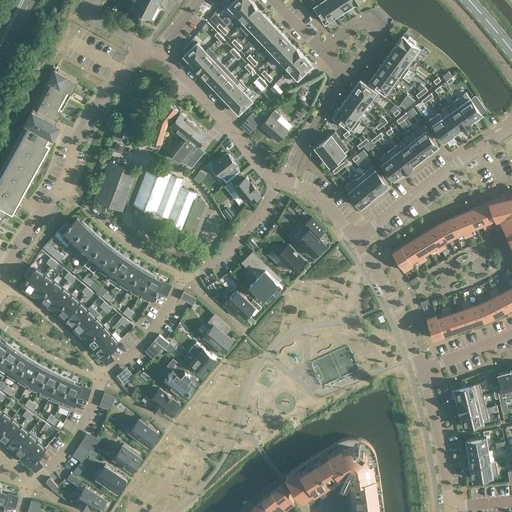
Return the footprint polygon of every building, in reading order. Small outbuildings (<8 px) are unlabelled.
[(138,0),(133,10),(151,19),(159,3),(158,2),(159,0),(173,0),(176,1),(176,0),(138,0)] [(234,0),(229,5),(237,13),(250,0),(234,0)] [(250,0),(237,13),(234,16),(242,24),(244,21),(259,8),(250,0)] [(335,15),(324,0),(315,0),(312,2),(318,10),(317,11),(321,17),(322,16),(325,22),(335,15)] [(324,0),(335,15),(344,9),(338,0),(324,0)] [(352,0),(338,0),(344,9),(354,3),(352,0)] [(242,24),(240,25),(248,33),(252,29),(266,16),(259,8),(244,21),(242,24)] [(223,25),(229,19),(224,14),(218,20),(223,25)] [(266,16),(252,29),(259,37),(256,40),(256,41),(274,24),(266,16)] [(274,24),(256,41),(264,49),(281,32),(274,24)] [(281,32),(264,49),(265,48),(272,56),(289,40),(281,32)] [(402,35),(396,44),(415,59),(422,49),(414,43),(416,41),(409,36),(407,38),(403,35),(402,35)] [(289,40),(272,56),(280,64),(296,48),(289,40)] [(192,63),(205,50),(197,42),(184,54),(192,63)] [(396,44),(389,53),(408,67),(414,59),(415,60),(415,59),(396,44),(395,44),(396,44)] [(199,71),(200,71),(216,55),(209,47),(205,50),(192,63),(193,64),(199,71)] [(296,48),(280,64),(282,61),(289,68),(285,72),(286,72),(304,56),(296,48)] [(389,53),(382,62),(402,77),(409,68),(408,67),(389,53)] [(200,71),(207,79),(223,64),(216,57),(217,56),(216,55),(200,71)] [(304,56),(286,72),(294,81),(312,64),(304,56)] [(382,62),(376,71),(394,85),(401,77),(402,77),(382,62)] [(207,79),(215,87),(231,72),(223,64),(207,79)] [(0,221),(10,204),(16,207),(22,197),(53,141),(46,137),(50,130),(53,132),(60,119),(57,118),(72,91),(78,79),(72,76),(58,69),(56,68),(55,67),(50,78),(49,79),(51,80),(37,107),(33,105),(26,117),(27,117),(0,166),(0,221)] [(394,85),(376,71),(369,81),(387,94),(394,85)] [(449,71),(442,75),(446,80),(452,75),(449,71)] [(215,87),(223,95),(236,83),(239,80),(231,72),(215,87)] [(259,75),(256,78),(260,83),(265,87),(267,84),(263,80),(259,75)] [(236,83),(223,95),(231,103),(244,91),(248,87),(240,79),(239,80),(236,83)] [(360,79),(353,88),(372,102),(379,92),(360,79)] [(353,88),(347,97),(364,110),(370,102),(371,103),(372,102),(353,88)] [(244,91),(231,103),(239,112),(252,99),(244,91)] [(466,92),(455,100),(470,121),(481,114),(466,92)] [(347,97),(340,106),(360,121),(360,120),(358,118),(364,110),(347,97)] [(404,99),(400,104),(405,108),(410,103),(404,99)] [(455,100),(447,106),(450,111),(462,127),(462,128),(471,121),(470,121),(455,100)] [(168,123),(179,110),(169,102),(157,117),(151,140),(162,143),(168,123)] [(360,121),(340,106),(338,109),(337,108),(333,113),(334,114),(333,115),(338,119),(338,120),(343,124),(344,123),(353,130),(360,121)] [(271,113),(261,125),(278,141),(289,129),(292,124),(275,109),(271,113)] [(181,111),(180,111),(179,110),(168,123),(186,138),(184,142),(181,139),(170,153),(172,156),(185,162),(198,145),(208,133),(181,111)] [(450,111),(442,117),(453,133),(462,127),(450,111)] [(251,113),(248,116),(257,124),(261,120),(253,112),(252,112),(251,113)] [(438,112),(429,119),(444,140),(453,134),(453,133),(442,117),(438,112)] [(131,120),(126,135),(135,139),(137,135),(141,125),(131,120)] [(423,126),(414,132),(429,152),(438,145),(423,126)] [(118,127),(115,135),(122,137),(125,130),(118,127)] [(320,152),(322,155),(342,140),(335,131),(331,134),(315,146),(316,147),(315,148),(319,153),(320,152)] [(413,131),(404,138),(408,142),(420,158),(428,152),(429,152),(414,132),(413,131)] [(117,140),(115,146),(123,149),(125,143),(117,140)] [(342,140),(322,155),(325,158),(324,159),(327,164),(329,163),(329,164),(349,149),(342,140)] [(408,142),(400,149),(412,165),(420,158),(408,142)] [(396,144),(387,151),(403,171),(412,165),(400,149),(396,144)] [(198,145),(185,162),(192,166),(204,150),(198,145)] [(387,151),(379,158),(394,178),(403,171),(387,151)] [(227,152),(213,164),(226,181),(239,170),(235,165),(236,164),(233,159),(234,159),(229,153),(228,154),(227,152)] [(94,199),(123,210),(138,171),(109,160),(94,199)] [(342,162),(332,170),(335,173),(344,165),(342,162)] [(165,224),(183,230),(182,234),(196,240),(210,204),(195,198),(198,193),(180,186),(183,178),(148,164),(133,205),(168,218),(165,224)] [(373,165),(364,172),(380,191),(388,183),(373,165)] [(198,172),(194,178),(199,182),(204,176),(198,172)] [(240,172),(232,179),(235,183),(234,185),(245,199),(248,196),(251,199),(253,202),(260,196),(257,192),(256,190),(258,188),(251,180),(250,181),(246,175),(244,177),(240,172)] [(364,172),(356,179),(371,197),(379,191),(380,191),(364,172)] [(354,177),(344,186),(361,206),(371,197),(356,179),(354,177)] [(511,242),(511,194),(489,200),(496,218),(500,217),(511,242)] [(490,221),(496,218),(489,200),(479,204),(488,228),(492,226),(490,221)] [(229,204),(224,208),(231,216),(235,213),(229,204)] [(485,229),(488,228),(479,204),(469,208),(476,226),(482,224),(485,229)] [(470,229),(476,226),(469,208),(459,213),(468,236),(472,235),(470,229)] [(465,238),(468,236),(459,213),(449,217),(456,235),(462,232),(465,238)] [(306,230),(303,232),(298,238),(313,254),(317,250),(318,251),(324,246),(323,245),(325,243),(318,235),(324,229),(312,216),(302,226),(306,230)] [(448,239),(456,235),(449,217),(437,222),(448,239)] [(64,236),(70,242),(85,226),(83,223),(77,218),(71,224),(70,223),(68,224),(66,222),(58,230),(64,236)] [(442,243),(448,239),(437,222),(428,228),(442,250),(445,248),(442,243)] [(74,246),(79,251),(95,232),(91,228),(89,230),(85,226),(70,242),(74,246)] [(438,252),(442,250),(428,228),(419,234),(429,250),(435,247),(438,252)] [(85,256),(88,259),(104,240),(99,236),(98,237),(94,234),(96,233),(95,232),(79,251),(85,256)] [(423,254),(429,250),(419,234),(410,239),(423,261),(427,259),(423,254)] [(252,238),(248,242),(256,250),(260,246),(252,238)] [(420,263),(423,261),(410,239),(401,245),(411,262),(416,258),(420,263)] [(92,261),(98,266),(113,247),(108,243),(107,245),(103,242),(104,240),(88,259),(92,261)] [(274,247),(269,253),(282,266),(286,262),(290,265),(289,266),(290,267),(291,267),(294,270),(295,269),(297,270),(302,265),(301,263),(305,260),(289,244),(280,253),(274,247)] [(413,264),(411,262),(401,245),(392,250),(400,263),(399,263),(403,270),(413,264)] [(101,269),(108,274),(122,254),(117,250),(116,252),(112,249),(113,247),(98,266),(101,269)] [(52,254),(56,257),(60,252),(57,249),(52,254)] [(262,275),(256,281),(253,285),(251,283),(251,284),(260,293),(259,294),(261,296),(262,295),(267,300),(275,292),(276,293),(281,289),(279,287),(282,285),(275,278),(278,275),(282,279),(283,279),(253,249),(252,250),(255,252),(244,263),(250,269),(253,267),(262,275)] [(60,252),(56,257),(60,260),(64,255),(60,252)] [(111,276),(118,281),(132,261),(127,257),(125,259),(121,256),(123,254),(122,254),(108,274),(111,276)] [(46,262),(50,265),(54,259),(50,256),(46,262)] [(54,259),(50,265),(54,268),(58,262),(54,259)] [(122,283),(129,288),(142,267),(136,263),(135,265),(131,263),(132,261),(118,281),(122,283)] [(29,289),(32,291),(44,273),(36,267),(31,264),(25,274),(28,275),(26,277),(27,278),(23,285),(29,289)] [(72,270),(76,273),(80,268),(76,265),(72,270)] [(132,290),(139,294),(152,273),(146,269),(145,271),(141,269),(142,267),(129,288),(132,290)] [(64,276),(68,279),(72,274),(68,271),(64,276)] [(34,295),(39,299),(53,279),(50,277),(44,273),(32,291),(35,294),(34,295)] [(82,279),(86,282),(90,276),(87,273),(82,279)] [(152,273),(139,294),(147,298),(151,300),(156,290),(157,291),(158,289),(166,293),(170,285),(164,281),(157,278),(151,275),(152,273)] [(72,274),(68,279),(71,282),(76,277),(72,274)] [(90,276),(86,282),(90,285),(94,279),(90,276)] [(45,301),(49,304),(62,286),(56,282),(53,279),(39,299),(44,303),(45,301)] [(220,293),(212,282),(207,286),(211,292),(212,292),(215,297),(220,293)] [(50,308),(55,312),(71,293),(65,288),(62,286),(49,304),(52,306),(50,308)] [(496,287),(493,288),(505,311),(511,307),(511,301),(505,289),(499,292),(496,287)] [(492,296),(486,299),(495,316),(505,311),(493,288),(489,290),(492,296)] [(249,311),(255,305),(237,289),(227,300),(224,304),(235,314),(238,310),(245,316),(249,311)] [(103,295),(106,298),(111,293),(107,290),(103,295)] [(193,304),(196,297),(183,291),(180,297),(193,304)] [(62,314),(65,317),(80,300),(74,296),(71,293),(55,312),(60,316),(62,314)] [(111,293),(106,298),(110,301),(114,296),(111,293)] [(469,299),(465,300),(474,324),(484,321),(477,303),(471,305),(469,299)] [(486,299),(477,303),(484,321),(495,316),(486,299)] [(66,322),(71,326),(87,308),(85,305),(80,300),(65,317),(68,320),(66,322)] [(463,307),(457,309),(463,328),(474,324),(465,300),(461,302),(463,307)] [(80,332),(99,313),(91,304),(71,326),(75,330),(77,329),(80,332)] [(449,306),(445,307),(453,331),(463,328),(457,309),(451,312),(449,306)] [(443,314),(437,316),(443,335),(453,331),(445,307),(441,309),(443,314)] [(81,336),(85,341),(103,324),(96,316),(100,313),(99,313),(80,332),(83,335),(81,336)] [(437,316),(436,313),(426,317),(428,324),(429,324),(434,338),(443,335),(437,316)] [(227,324),(214,314),(206,324),(210,327),(204,334),(223,350),(224,348),(226,349),(232,342),(230,341),(232,339),(226,333),(230,328),(227,324)] [(91,344),(94,347),(111,333),(108,330),(103,324),(85,341),(89,345),(91,344)] [(111,333),(94,347),(106,363),(113,357),(109,351),(110,350),(110,348),(118,342),(113,335),(111,333)] [(159,334),(154,340),(164,348),(166,349),(171,354),(176,348),(169,342),(159,334)] [(0,358),(9,346),(2,341),(0,339),(0,358)] [(166,349),(164,348),(154,340),(150,345),(162,355),(166,349)] [(189,350),(196,356),(191,362),(203,373),(207,368),(212,363),(216,357),(203,347),(196,341),(189,350)] [(0,358),(0,367),(6,371),(20,351),(14,347),(13,349),(9,346),(0,358)] [(6,371),(17,378),(29,357),(24,354),(23,356),(19,353),(20,351),(6,371)] [(17,378),(27,384),(39,363),(34,360),(33,362),(28,359),(30,357),(29,357),(17,378)] [(165,379),(185,396),(194,385),(189,381),(192,377),(187,373),(189,371),(173,358),(168,364),(173,368),(165,379)] [(27,384),(38,390),(49,369),(44,365),(43,367),(38,365),(40,363),(39,363),(27,384)] [(125,381),(135,373),(128,364),(118,372),(125,381)] [(38,390),(49,396),(60,374),(54,371),(53,373),(49,371),(50,369),(49,369),(38,390)] [(511,380),(509,370),(498,373),(505,398),(511,396),(511,380)] [(58,405),(59,405),(70,378),(64,376),(63,378),(59,376),(60,374),(49,396),(60,401),(58,405)] [(70,378),(59,405),(70,410),(76,395),(78,396),(79,394),(87,397),(90,388),(70,381),(71,378),(70,378)] [(455,389),(453,390),(454,396),(456,396),(457,401),(483,395),(483,394),(482,394),(479,382),(454,388),(455,389)] [(142,399),(158,412),(161,408),(170,415),(179,403),(160,388),(151,399),(145,395),(142,399)] [(102,397),(113,401),(115,395),(104,391),(102,397)] [(483,395),(457,401),(460,413),(486,407),(483,395)] [(486,407),(460,413),(464,426),(483,421),(480,409),(486,407)] [(0,432),(12,417),(5,412),(3,410),(0,414),(0,432)] [(3,439),(6,441),(20,424),(18,422),(12,417),(0,432),(0,439),(1,440),(3,439)] [(130,430),(138,436),(137,438),(142,442),(144,441),(149,444),(152,440),(153,440),(152,440),(158,431),(150,425),(149,425),(139,417),(134,424),(134,423),(134,424),(130,430)] [(8,446),(12,450),(29,432),(28,431),(20,424),(6,441),(9,444),(8,446)] [(29,432),(12,450),(17,454),(18,452),(21,455),(37,440),(39,437),(30,429),(28,431),(29,432)] [(486,436),(466,440),(468,453),(488,449),(486,436)] [(83,438),(80,443),(90,450),(93,445),(83,438)] [(37,440),(21,455),(28,462),(35,470),(42,464),(37,458),(38,456),(37,455),(45,447),(37,440)] [(80,443),(76,448),(87,455),(90,450),(80,443)] [(123,443),(114,457),(132,469),(141,456),(123,443)] [(350,511),(379,511),(379,506),(377,486),(374,466),(370,467),(368,459),(368,457),(368,456),(367,454),(366,453),(365,452),(365,451),(364,450),(362,449),(361,448),(360,447),(359,446),(357,446),(356,445),(354,445),(353,445),(351,445),(350,445),(348,445),(347,445),(346,446),(344,447),(343,447),(336,451),(334,448),(321,456),(309,464),(296,472),(294,469),(286,475),(302,497),(308,500),(336,480),(337,481),(337,482),(338,483),(339,484),(341,485),(342,486),(344,486),(345,486),(346,486),(347,486),(348,486),(350,511)] [(488,449),(468,453),(470,465),(496,461),(496,460),(490,461),(488,449)] [(496,461),(470,465),(473,478),(498,474),(496,461)] [(105,464),(97,477),(118,491),(121,485),(123,486),(127,480),(125,479),(126,478),(116,471),(112,468),(105,464)] [(50,477),(46,481),(53,490),(58,486),(50,477)] [(277,486),(271,491),(285,508),(293,501),(280,484),(277,486)] [(78,500),(77,503),(88,511),(90,508),(97,511),(105,499),(85,486),(77,499),(78,500)] [(0,511),(1,511),(4,504),(5,504),(6,502),(15,505),(17,496),(11,494),(4,492),(0,490),(0,511)] [(271,491),(263,498),(274,511),(279,511),(285,508),(271,491)] [(274,511),(263,498),(254,505),(260,511),(274,511)]
